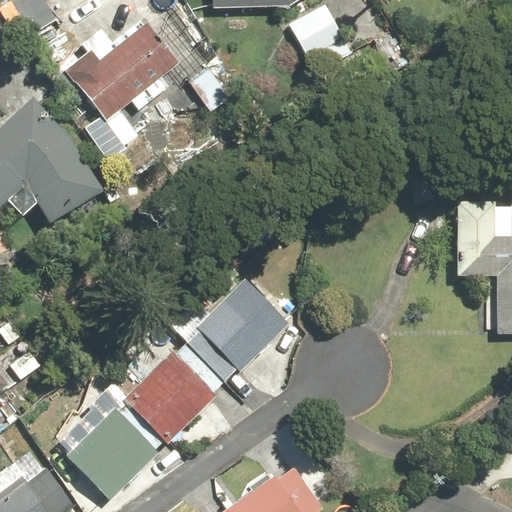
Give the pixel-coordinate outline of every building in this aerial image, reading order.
[(48,20),(35,0),(7,0),(6,1),(25,33),(48,20)] [(208,0),(209,10),(269,9),(285,8),(297,0),(208,0)] [(323,6),(286,26),(305,60),(342,40),(323,6)] [(102,40),(61,72),(103,123),(176,65),(144,25),(111,51),(102,40)] [(205,68),(185,82),(207,113),(227,99),(205,68)] [(28,99),(0,125),(0,202),(21,183),(43,224),(98,195),(67,141),(57,130),(28,99)] [(491,205),(452,205),(452,277),(493,276),(493,335),(511,334),(511,237),(491,238),(491,205)] [(169,352),(119,401),(164,446),(213,397),(210,394),(234,370),(237,374),(286,326),(241,281),(192,329),(196,333),(173,356),(169,352)] [(156,454),(112,409),(63,457),(107,502),(156,454)] [(0,511),(69,511),(75,508),(37,460),(0,489),(0,511)] [(272,475),(219,511),(314,511),(319,509),(290,468),(274,479),(272,475)]
